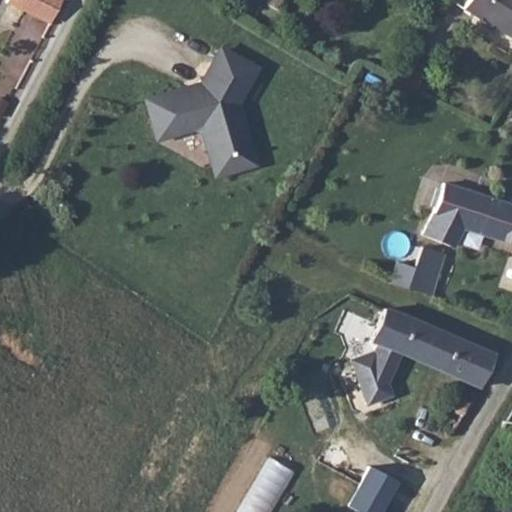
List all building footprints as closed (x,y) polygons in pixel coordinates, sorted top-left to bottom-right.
[(18,0),(15,7),(53,26),(64,3),(65,1),(63,0),(18,0)] [(511,0),(472,0),(465,12),(511,37),(511,0)] [(184,90),(144,100),(154,139),(191,130),(202,130),(209,158),(247,148),(235,101),(254,67),(219,48),(195,92),(184,90)] [(247,148),(209,158),(213,173),(252,163),(247,148)] [(436,211),(424,236),(454,247),(468,222),(511,237),(511,201),(447,179),(436,211)] [(416,264),(406,285),(429,294),(447,251),(424,242),(423,245),(416,264)] [(399,258),(391,280),(406,285),(416,264),(399,258)] [(368,334),(418,353),(419,352),(430,323),(387,306),(377,302),(368,334)] [(419,352),(418,353),(479,377),(488,360),(489,345),(430,323),(419,352)] [(434,420),(450,429),(469,395),(451,386),(434,420)] [(266,454),(234,511),(269,511),(293,469),(266,454)]
